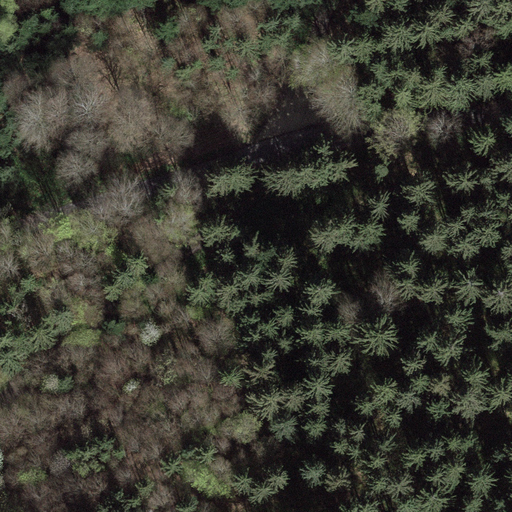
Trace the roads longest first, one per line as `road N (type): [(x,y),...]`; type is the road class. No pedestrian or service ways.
road 1 (tertiary): [(511,109),(266,154),(0,237)]
road 2 (track): [(0,398),(219,225),(254,185),(266,154)]
road 3 (track): [(335,0),(266,154)]
